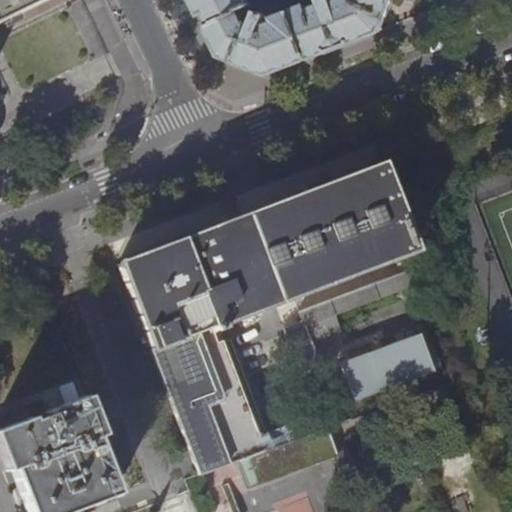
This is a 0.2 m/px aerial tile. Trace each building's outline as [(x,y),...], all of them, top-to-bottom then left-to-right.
[(0,0),(0,21),(44,0),(0,0)] [(340,0),(336,2),(334,0),(320,0),(322,5),(309,10),(307,5),(289,12),(290,13),(275,19),(277,23),(272,24),(270,19),(266,18),(265,16),(264,15),(259,13),(255,15),(253,21),(251,24),(243,21),(240,13),(252,8),(247,0),(195,0),(202,13),(207,10),(215,26),(209,29),(222,55),(244,63),(269,73),(380,31),(390,6),(392,0),(340,0)] [(241,479),(245,492),(321,464),(336,458),(334,452),(331,443),(326,428),(263,452),(221,341),(215,343),(211,332),(220,329),(218,324),(409,251),(377,166),(369,169),(316,190),(258,212),(252,214),(239,219),(224,224),(199,234),(143,255),(117,265),(149,350),(198,476),(235,462),(241,479)] [(296,313),(302,328),(415,285),(421,282),(416,267),(296,313)] [(14,481),(26,511),(67,511),(74,510),(115,494),(100,457),(93,438),(99,435),(84,397),(46,411),(42,398),(23,405),(26,414),(0,424),(0,461),(4,472),(10,470),(14,481)]
